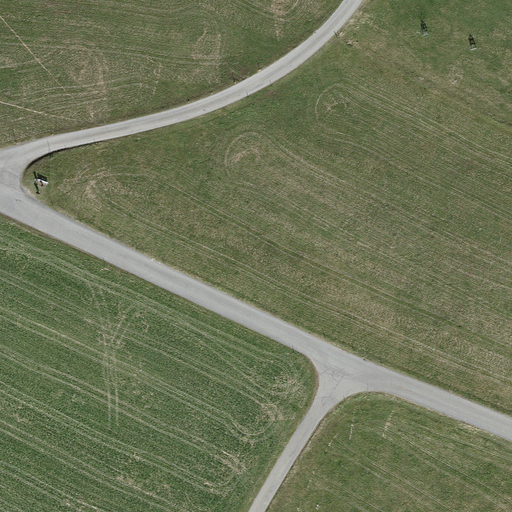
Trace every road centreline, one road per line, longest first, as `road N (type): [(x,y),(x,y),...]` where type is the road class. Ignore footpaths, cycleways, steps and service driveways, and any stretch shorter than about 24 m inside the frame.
road 1 (unclassified): [(0,200),(345,362),(511,429)]
road 2 (track): [(0,177),(11,160),(272,93),(359,0)]
road 3 (track): [(255,511),(345,362)]
